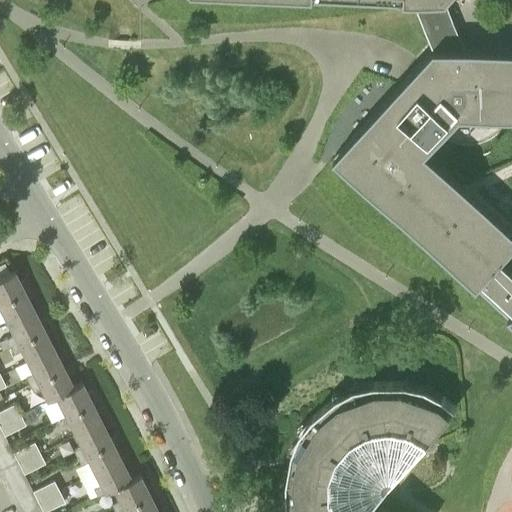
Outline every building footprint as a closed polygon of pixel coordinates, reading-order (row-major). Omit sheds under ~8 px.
[(511,317),(511,48),(466,47),(447,1),(432,0),(416,0),(435,45),(335,154),(511,317)] [(0,275),(0,301),(29,287),(24,278),(19,280),(14,269),(0,275)] [(29,287),(0,301),(0,307),(7,322),(34,309),(29,299),(33,296),(29,287)] [(34,309),(7,322),(13,333),(6,337),(10,345),(43,328),(34,309)] [(43,328),(10,345),(14,352),(21,349),(27,361),(53,347),(43,328)] [(6,337),(0,340),(0,343),(2,348),(10,345),(6,337)] [(53,347),(27,361),(33,372),(25,376),(29,384),(63,367),(53,347)] [(63,367),(29,384),(33,392),(41,387),(47,399),(56,395),(73,386),(73,385),(63,367)] [(424,387),(405,376),(404,381),(353,381),(355,387),(333,391),(336,396),(296,428),(301,432),(288,449),(293,451),(291,464),(289,472),(284,502),(289,501),(289,511),(387,511),(386,510),(384,511),(366,511),(430,437),(456,406),(426,381),(424,387)] [(73,386),(56,395),(66,414),(92,401),(82,381),(73,385),(73,386)] [(92,401),(66,414),(76,433),(101,420),(92,401)] [(0,421),(20,412),(15,402),(0,409),(0,421)] [(20,412),(0,421),(0,427),(4,435),(26,424),(20,412)] [(101,420),(76,433),(81,445),(73,449),(77,456),(111,439),(101,420)] [(111,439),(77,456),(81,464),(89,460),(95,471),(121,459),(111,439)] [(18,462),(40,451),(34,441),(13,452),(18,462)] [(45,462),(40,451),(18,462),(24,473),(45,462)] [(121,459),(95,471),(101,482),(93,487),(97,496),(113,487),(131,479),(130,477),(121,459)] [(131,479),(113,487),(119,499),(111,503),(115,510),(149,493),(139,473),(130,477),(131,479)] [(38,501),(59,490),(54,479),(32,490),(38,501)] [(59,490),(38,501),(43,511),(65,501),(59,490)] [(158,511),(149,493),(115,510),(115,511),(158,511)]
